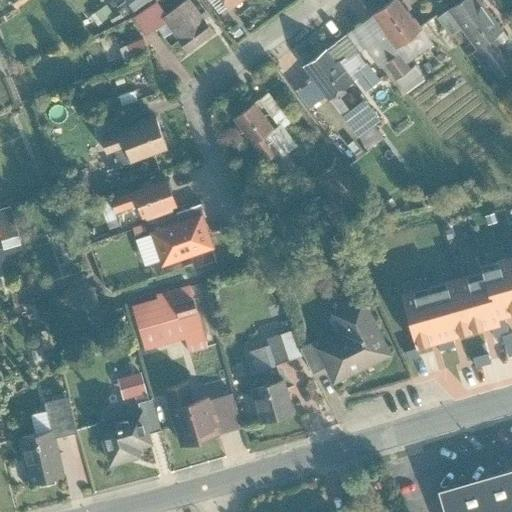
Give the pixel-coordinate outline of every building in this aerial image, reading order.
[(131,0),(139,10),(153,0),(116,0),(121,6),(128,0),(131,0)] [(215,34),(189,0),(188,0),(164,19),(189,52),(215,34)] [(226,0),(233,9),(244,0),(226,0)] [(401,0),(396,0),(374,17),(384,29),(383,32),(399,51),(425,31),(401,0)] [(504,31),(481,0),(464,0),(450,10),(479,49),(504,31)] [(350,35),(331,49),(345,68),(364,54),(350,35)] [(331,49),(305,70),(329,101),(355,82),(345,68),(331,49)] [(379,122),(385,119),(373,98),(350,111),(369,146),(387,137),(379,122)] [(258,105),(236,121),(270,166),(284,156),(270,137),(278,131),(258,105)] [(159,118),(101,138),(107,155),(125,148),(130,164),(170,151),(159,118)] [(171,179),(134,191),(144,222),(180,211),(171,179)] [(202,214),(150,233),(162,267),(214,249),(202,214)] [(511,313),(511,249),(482,257),(497,317),(511,313)] [(484,266),(401,287),(417,350),(500,329),(497,317),(484,266)] [(159,298),(133,305),(145,350),(184,339),(188,352),(208,346),(192,285),(158,294),(159,298)] [(366,304),(334,320),(344,341),(318,354),(336,392),(395,363),(366,304)] [(259,368),(303,357),(295,328),(269,334),(272,343),(254,347),(259,368)] [(149,370),(124,373),(127,395),(152,392),(149,370)] [(254,389),(264,426),(298,417),(288,380),(254,389)] [(191,384),(167,391),(183,449),(224,438),(212,397),(196,402),(191,384)] [(143,411),(97,423),(109,469),(142,460),(140,450),(152,447),(143,411)] [(55,433),(19,441),(29,488),(66,480),(55,433)] [(511,511),(511,474),(442,494),(447,511),(511,511)]
